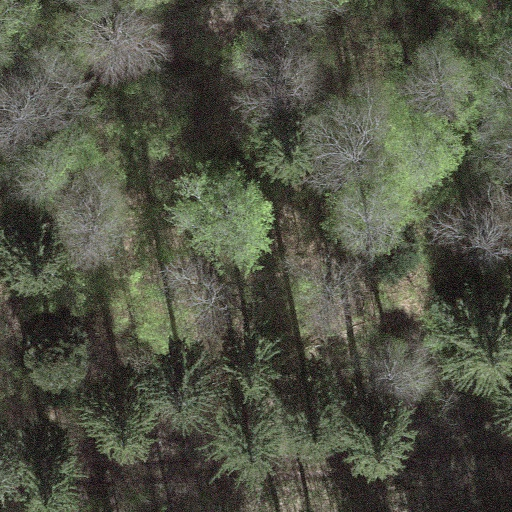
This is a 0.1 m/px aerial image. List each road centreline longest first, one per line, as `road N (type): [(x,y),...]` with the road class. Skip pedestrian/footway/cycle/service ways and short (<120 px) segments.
road 1 (track): [(0,482),(511,436)]
road 2 (track): [(0,115),(100,71),(312,0)]
